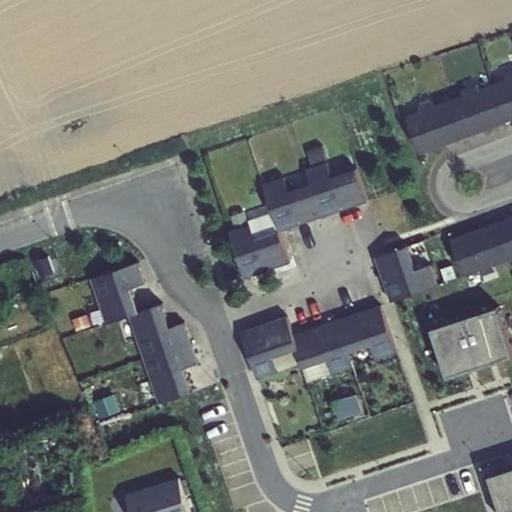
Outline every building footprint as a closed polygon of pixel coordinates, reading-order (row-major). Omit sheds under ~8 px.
[(507,121),(511,119),(511,72),(505,75),(506,80),(493,85),(507,121)] [(464,137),(507,121),(493,85),(479,90),(477,85),(464,90),(465,95),(450,101),(464,137)] [(464,137),(450,101),(434,106),(432,102),(419,107),(421,111),(406,117),(419,151),(420,154),(464,137)] [(323,216),(368,201),(356,170),(333,177),(327,163),(307,170),(311,184),(323,216)] [(279,231),(323,216),(311,184),(289,193),(284,179),(263,186),(274,214),(279,231)] [(245,278),(290,262),(279,231),(274,214),(250,225),(230,232),(245,278)] [(511,217),(495,223),(509,260),(511,258),(511,217)] [(493,266),(509,260),(495,223),(452,239),(465,276),(480,271),(482,276),(495,271),(493,266)] [(392,301),(437,285),(430,265),(416,269),(407,246),(376,257),(392,301)] [(145,283),(138,262),(92,278),(107,323),(130,316),(138,311),(131,288),(145,283)] [(145,359),(191,343),(184,323),(170,327),(161,304),(138,311),(130,316),(145,359)] [(376,358),(397,351),(381,306),(349,317),(359,348),(371,344),(376,358)] [(511,356),(511,348),(499,307),(432,328),(448,377),(511,356)] [(294,335),(287,317),(242,332),(258,378),(278,371),(273,356),(297,348),(294,335)] [(348,352),(359,348),(349,317),(294,335),(297,348),(303,367),(327,360),(332,374),(353,366),(348,352)] [(198,363),(191,343),(145,359),(161,403),(192,392),(184,368),(198,363)] [(344,416),(367,408),(361,391),(338,399),(344,416)] [(511,511),(511,467),(489,475),(501,511),(511,511)] [(129,495),(134,511),(191,511),(182,479),(129,495)]
